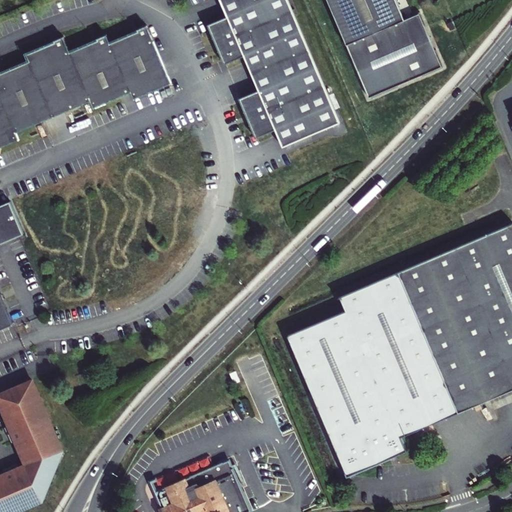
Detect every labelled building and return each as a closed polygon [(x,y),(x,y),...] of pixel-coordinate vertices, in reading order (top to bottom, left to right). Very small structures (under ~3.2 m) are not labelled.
[(289,0),(221,0),(230,18),(210,26),(227,64),(246,55),(260,93),(243,100),(259,138),(276,130),(284,148),(342,123),(289,0)] [(395,0),(327,0),(368,98),(407,82),(442,68),(419,13),(403,20),(395,0)] [(150,27),(112,43),(133,92),(136,99),(173,84),(150,27)] [(109,38),(72,54),(92,102),(94,107),(133,92),(112,43),(109,38)] [(28,55),(31,63),(55,116),(92,102),(72,54),(66,40),(28,55)] [(0,74),(0,91),(17,131),(55,116),(31,63),(0,74)] [(17,131),(0,91),(0,149),(21,141),(17,131)] [(0,329),(11,325),(0,299),(0,245),(26,234),(12,199),(0,204),(0,329)] [(458,409),(511,386),(511,223),(511,224),(399,271),(458,409)] [(347,310),(288,336),(349,476),(408,449),(402,434),(458,409),(399,271),(340,296),(347,310)] [(0,511),(21,511),(45,502),(66,451),(35,379),(0,393),(0,406),(9,428),(12,434),(11,435),(14,443),(15,442),(25,464),(18,467),(18,465),(5,471),(6,472),(0,474),(0,511)] [(248,511),(229,465),(158,495),(157,498),(162,511),(248,511)]
